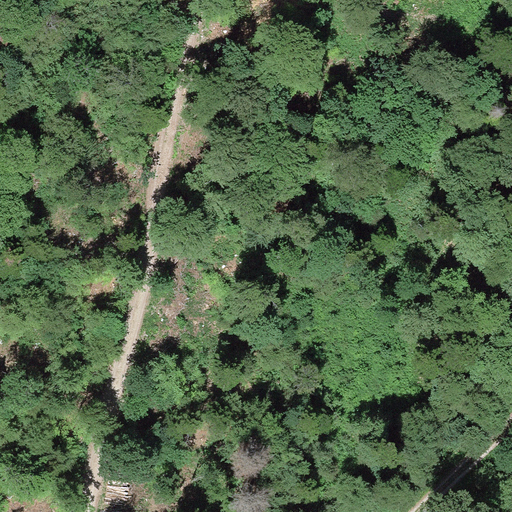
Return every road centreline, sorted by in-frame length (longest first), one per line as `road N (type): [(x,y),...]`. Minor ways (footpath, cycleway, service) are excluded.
road 1 (track): [(86,511),(150,262),(198,0)]
road 2 (track): [(511,423),(418,511)]
